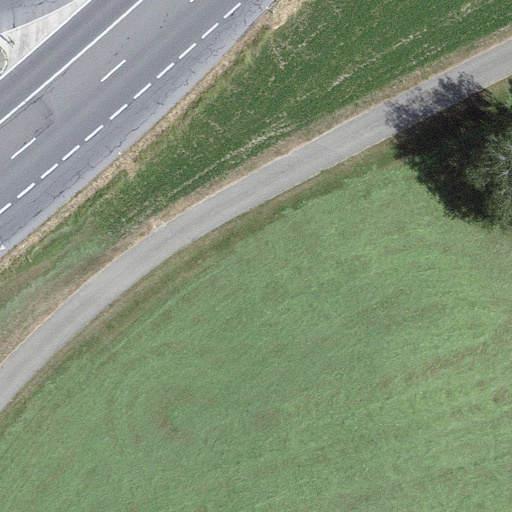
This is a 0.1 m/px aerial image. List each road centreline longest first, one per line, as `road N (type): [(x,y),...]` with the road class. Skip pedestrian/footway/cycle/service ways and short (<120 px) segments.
road 1 (track): [(511,56),(239,197),(126,269),(0,391)]
road 2 (primary): [(167,0),(0,145)]
